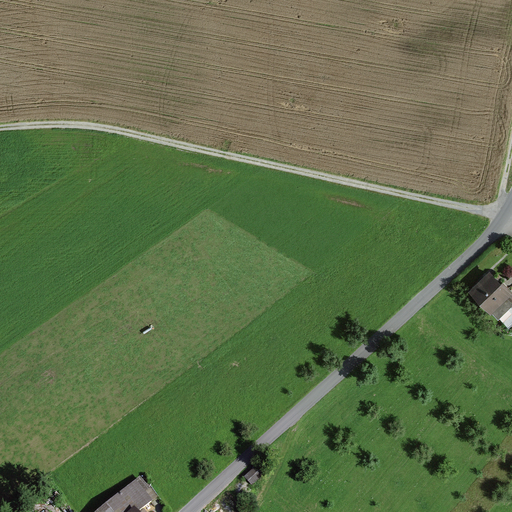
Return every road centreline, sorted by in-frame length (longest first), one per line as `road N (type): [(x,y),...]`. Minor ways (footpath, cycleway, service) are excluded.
road 1 (track): [(0,129),(77,122),(506,218)]
road 2 (tertiary): [(191,511),(506,218)]
